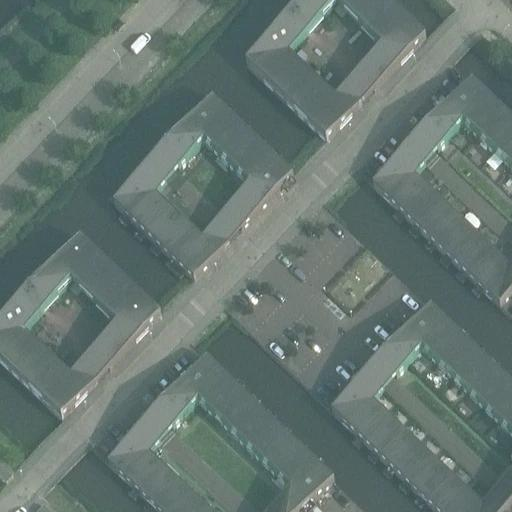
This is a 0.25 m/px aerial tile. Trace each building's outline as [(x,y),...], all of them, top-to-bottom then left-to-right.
[(312,0),(247,69),(264,85),(327,145),(369,101),(426,41),(383,0),(312,0)] [(438,122),(455,138),(464,128),(490,101),(473,85),(438,122)] [(480,143),(505,116),(490,101),(464,128),(480,143)] [(205,147),(231,120),(214,104),(179,141),(196,157),(205,147)] [(495,158),(511,139),(511,122),(505,116),(480,143),(495,158)] [(221,161),(246,134),(231,120),(205,147),(221,161)] [(433,161),(455,138),(438,122),(416,145),(409,152),(426,169),(433,161)] [(236,176),(261,149),(246,134),(221,161),(236,176)] [(511,172),(511,170),(511,139),(495,158),(511,172)] [(175,178),(196,157),(179,141),(158,162),(150,171),(167,187),(175,178)] [(251,190),(277,164),(261,149),(236,176),(251,190)] [(373,189),(390,206),(416,179),(426,169),(409,152),(373,189)] [(271,204),(294,180),(277,164),(251,190),(246,195),(254,202),(261,195),(271,204)] [(114,208),(132,224),(157,197),(167,187),(150,171),(114,208)] [(406,220),(431,194),(416,179),(390,206),(406,220)] [(421,235),(447,208),(431,194),(406,220),(421,235)] [(237,240),(271,204),(261,195),(254,202),(246,195),(220,223),(213,231),(230,247),(237,240)] [(147,239),(172,212),(157,197),(132,224),(147,239)] [(437,250),(462,223),(447,208),(421,235),(437,250)] [(162,253),(188,226),(172,212),(147,239),(162,253)] [(452,264),(478,238),(462,223),(437,250),(452,264)] [(177,268),(203,241),(188,226),(162,253),(177,268)] [(194,284),(230,247),(213,231),(203,241),(177,268),(194,284)] [(468,279),(493,252),(478,238),(452,264),(468,279)] [(0,328),(0,362),(72,286),(118,330),(71,379),(26,336),(0,362),(0,364),(62,423),(103,380),(161,319),(81,243),(0,328)] [(483,294),(508,267),(493,252),(468,279),(483,294)] [(500,310),(511,297),(511,263),(508,267),(483,294),(500,310)] [(396,348),(414,364),(423,354),(449,327),(431,311),(396,348)] [(438,369),(464,342),(449,327),(423,354),(438,369)] [(454,384),(479,357),(464,342),(438,369),(454,384)] [(392,387),(414,364),(396,348),(374,371),(367,378),(385,395),(392,387)] [(469,398),(495,371),(479,357),(454,384),(469,398)] [(173,400),(190,416),(200,406),(225,380),(208,363),(173,400)] [(485,413),(510,386),(495,371),(469,398),(485,413)] [(332,415),(349,432),(375,405),(385,395),(367,378),(332,415)] [(215,421),(241,394),(225,380),(200,406),(215,421)] [(500,428),(511,415),(511,387),(510,386),(485,413),(500,428)] [(231,436),(256,409),(241,394),(215,421),(231,436)] [(167,441),(190,416),(173,400),(150,424),(144,430),(161,447),(167,441)] [(365,446),(390,420),(375,405),(349,432),(365,446)] [(246,450),(271,424),(256,409),(231,436),(246,450)] [(511,438),(511,415),(500,428),(511,438)] [(380,461),(406,434),(390,420),(365,446),(380,461)] [(261,465),(287,438),(271,424),(246,450),(261,465)] [(109,468),(126,484),(151,457),(161,447),(144,430),(109,468)] [(396,476),(421,449),(406,434),(380,461),(396,476)] [(277,480),(302,453),(287,438),(261,465),(277,480)] [(411,491),(437,464),(421,449),(396,476),(411,491)] [(292,494),(318,468),(302,453),(277,480),(292,494)] [(141,499),(167,472),(151,457),(126,484),(141,499)] [(427,505),(452,478),(437,464),(411,491),(427,505)] [(13,480),(1,468),(0,469),(0,481),(6,487),(13,480)] [(290,511),(308,511),(335,484),(318,468),(292,494),(283,505),(290,511)] [(155,511),(157,511),(182,486),(167,472),(141,499),(155,511)] [(511,511),(511,477),(500,490),(493,498),(508,511),(511,511)] [(433,511),(449,511),(468,493),(452,478),(427,505),(433,511)] [(187,511),(198,501),(182,486),(157,511),(187,511)] [(478,511),(483,508),(468,493),(449,511),(478,511)] [(508,511),(493,498),(483,508),(478,511),(508,511)] [(208,511),(198,501),(187,511),(208,511)]
